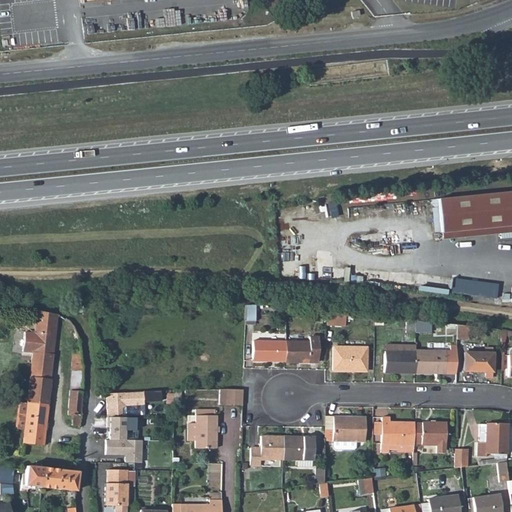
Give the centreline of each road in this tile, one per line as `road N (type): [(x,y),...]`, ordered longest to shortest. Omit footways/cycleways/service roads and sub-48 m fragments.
road 1 (unclassified): [(511,10),(398,38),(0,76)]
road 2 (primary): [(0,193),(511,142)]
road 3 (primary): [(511,119),(0,168)]
road 4 (residential): [(511,402),(287,396)]
road 5 (residential): [(84,344),(83,511)]
